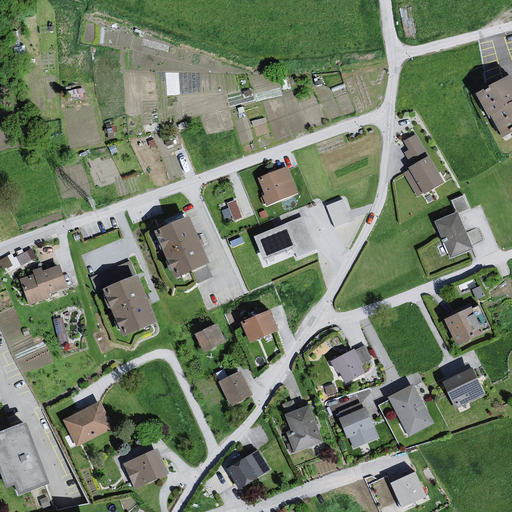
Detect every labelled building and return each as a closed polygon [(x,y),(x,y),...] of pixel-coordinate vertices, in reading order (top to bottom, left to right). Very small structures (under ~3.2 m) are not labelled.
[(511,84),(508,76),(467,97),(480,120),(485,117),(496,140),(511,131),(511,84)] [(418,138),(406,143),(411,152),(405,154),(413,170),(405,175),(417,199),(425,193),(428,197),(448,186),(418,138)] [(290,170),(261,182),(267,196),(265,199),(270,208),(301,195),(290,170)] [(464,192),(453,198),(459,211),(471,206),(464,192)] [(236,197),(220,204),(226,219),(242,213),(236,197)] [(344,200),(326,207),(336,228),(353,221),(344,200)] [(303,216),(254,237),(269,273),(320,251),(303,216)] [(459,216),(436,223),(449,261),(474,252),(459,216)] [(196,220),(162,233),(183,281),(216,267),(196,220)] [(35,277),(23,283),(32,309),(55,303),(53,297),(72,292),(63,268),(46,274),(45,269),(34,273),(35,277)] [(143,280),(112,292),(130,342),(164,328),(143,280)] [(476,310),(448,323),(459,351),(486,338),(476,310)] [(275,313),(245,325),(253,346),(282,334),(275,313)] [(220,327),(199,338),(207,356),(229,345),(220,327)] [(357,352),(333,364),(347,386),(366,375),(357,352)] [(479,373),(447,385),(458,410),(488,397),(479,373)] [(243,374),(221,385),(231,408),(255,398),(243,374)] [(417,387),(391,400),(411,439),(436,426),(417,387)] [(102,404),(65,423),(79,450),(112,431),(106,419),(109,418),(102,404)] [(312,410),(288,416),(295,439),(290,440),(296,455),(324,446),(312,410)] [(368,410),(341,420),(346,432),(350,440),(355,451),(380,440),(375,431),(376,430),(368,410)] [(31,429),(0,437),(7,451),(0,451),(0,455),(13,492),(23,488),(26,500),(53,489),(31,429)] [(160,452),(125,467),(136,491),(171,476),(160,452)] [(260,453),(230,472),(241,491),(272,472),(260,453)] [(415,472),(391,483),(402,507),(426,496),(415,472)]
